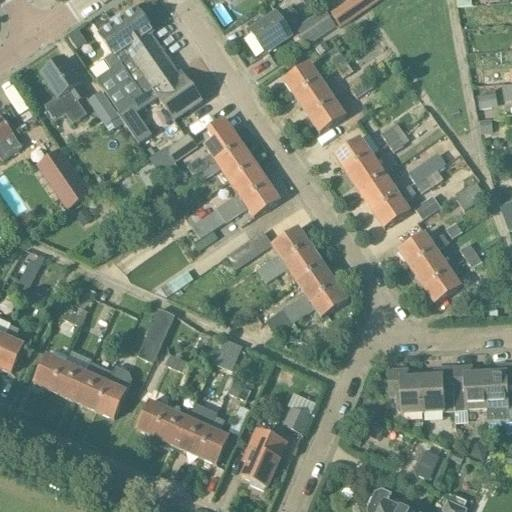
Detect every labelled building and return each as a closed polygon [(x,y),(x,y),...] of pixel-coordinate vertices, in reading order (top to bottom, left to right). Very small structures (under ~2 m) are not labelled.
[(349,2),(330,14),(339,28),(358,16),(349,2)] [(291,8),(278,16),(277,15),(251,32),(266,55),(292,38),(286,29),(299,20),(291,8)] [(98,36),(113,56),(104,62),(111,72),(131,57),(132,58),(139,53),(140,53),(144,50),(139,44),(151,36),(155,34),(138,9),(123,20),(121,16),(111,23),(113,26),(98,36)] [(297,32),(308,49),(309,50),(338,30),(326,13),(297,32)] [(131,57),(111,72),(97,81),(120,114),(118,115),(140,147),(173,123),(174,124),(202,104),(186,80),(183,82),(175,71),(151,36),(139,44),(144,50),(140,53),(139,53),(132,58),(131,57)] [(325,47),(316,53),(320,59),(329,54),(325,47)] [(340,55),(331,62),(337,71),(347,65),(340,55)] [(87,117),(78,104),(88,97),(81,87),(82,86),(64,60),(41,75),(58,100),(45,109),(55,124),(67,117),(73,126),(87,117)] [(284,82),(296,100),(328,79),(323,71),(316,75),(309,65),(284,82)] [(347,65),(337,71),(343,80),(353,74),(347,65)] [(322,83),(296,100),(309,118),(334,101),(330,95),(322,83)] [(360,85),(351,91),(357,101),(367,95),(360,85)] [(511,85),(503,86),(504,100),(511,99),(511,85)] [(102,94),(88,103),(105,128),(119,118),(102,94)] [(496,96),(479,100),(482,113),(499,110),(496,96)] [(334,101),(309,118),(321,136),(346,119),(334,101)] [(0,159),(3,164),(23,151),(14,137),(2,118),(0,119),(0,159)] [(187,169),(194,179),(242,147),(231,130),(225,121),(208,132),(214,141),(205,147),(212,157),(202,163),(200,161),(187,169)] [(491,122),(481,122),(482,133),(492,132),(491,122)] [(391,130),(381,137),(387,146),(397,140),(391,130)] [(197,149),(188,136),(166,152),(175,164),(197,149)] [(397,140),(402,147),(408,143),(403,136),(397,140)] [(347,176),(373,159),(380,154),(370,137),(362,143),(360,140),(335,157),(347,176)] [(397,140),(387,146),(394,155),(403,149),(402,147),(397,140)] [(242,147),(194,179),(199,187),(222,171),(230,183),(255,166),(242,147)] [(166,152),(156,159),(165,173),(176,166),(175,164),(166,152)] [(89,197),(60,154),(38,169),(68,212),(89,197)] [(439,157),(409,177),(415,187),(425,181),(446,167),(439,157)] [(373,159),(347,176),(360,195),(385,178),(373,159)] [(230,183),(239,197),(217,212),(220,217),(221,219),(234,210),(244,204),(269,187),(255,166),(230,183)] [(385,178),(360,195),(373,213),(398,196),(386,178),(385,178)] [(425,181),(415,187),(422,197),(432,190),(425,181)] [(0,192),(0,194),(12,213),(28,202),(15,182),(0,192)] [(477,186),(455,200),(464,213),(485,199),(477,186)] [(244,204),(234,210),(239,217),(248,211),(255,221),(280,204),(269,187),(244,204)] [(398,196),(373,213),(374,215),(385,232),(411,215),(404,205),(416,196),(412,190),(410,188),(398,196)] [(433,198),(413,211),(422,223),(441,210),(433,198)] [(87,209),(76,217),(82,224),(93,216),(87,209)] [(234,210),(221,219),(226,226),(239,217),(234,210)] [(511,221),(503,225),(508,237),(510,236),(511,235),(511,221)] [(456,225),(446,232),(453,242),(462,235),(456,225)] [(258,272),(263,280),(311,248),(299,230),(273,247),(280,257),(258,272)] [(213,234),(195,247),(199,253),(218,240),(213,234)] [(264,234),(228,259),(237,272),(273,248),(264,234)] [(399,253),(411,271),(437,253),(450,245),(444,236),(431,245),(425,235),(399,253)] [(469,246),(460,253),(466,262),(476,256),(469,246)] [(311,248),(263,280),(267,286),(289,271),(298,284),(324,267),(311,248)] [(17,282),(30,288),(44,258),(31,252),(17,282)] [(437,253),(411,271),(423,289),(457,266),(449,255),(442,260),(437,253)] [(476,256),(466,262),(472,272),(482,265),(476,256)] [(457,266),(423,289),(436,307),(461,289),(455,280),(462,274),(457,266)] [(284,312),(267,324),(270,329),(271,331),(276,338),(293,326),(289,319),(311,304),(337,287),(336,285),(324,267),(298,284),(306,297),(284,312)] [(311,304),(289,319),(293,326),(316,311),(322,321),(349,304),(337,287),(311,304)] [(23,303),(32,307),(38,296),(28,292),(23,303)] [(38,296),(32,307),(42,312),(47,301),(38,296)] [(68,312),(64,322),(73,326),(77,316),(68,312)] [(161,314),(147,342),(162,349),(175,320),(161,314)] [(77,316),(73,326),(82,330),(86,320),(77,316)] [(12,328),(0,353),(0,369),(12,375),(25,347),(15,343),(20,332),(12,328)] [(215,342),(208,357),(217,361),(225,344),(216,340),(215,342)] [(225,344),(217,361),(215,365),(231,373),(241,351),(225,344)] [(34,385),(55,395),(67,366),(47,357),(34,385)] [(165,367),(174,371),(180,361),(170,357),(165,367)] [(189,365),(180,361),(174,371),(183,376),(189,365)] [(88,376),(76,404),(96,413),(113,377),(114,374),(92,364),(86,375),(88,376)] [(498,375),(485,376),(487,412),(488,424),(509,423),(508,411),(509,411),(511,410),(511,365),(498,366),(498,375)] [(67,366),(55,395),(76,404),(88,376),(86,375),(67,366)] [(473,368),(453,369),(456,414),(487,412),(485,376),(474,376),(473,368)] [(435,378),(421,379),(423,416),(445,414),(456,414),(453,369),(435,370),(435,378)] [(116,371),(113,377),(96,413),(115,422),(128,393),(126,393),(133,379),(116,371)] [(390,398),(396,398),(397,412),(400,415),(402,415),(402,417),(423,416),(421,379),(410,380),(409,371),(389,372),(390,398)] [(228,396),(237,400),(242,388),(233,384),(228,396)] [(251,393),(242,388),(237,400),(246,405),(251,393)] [(137,431),(157,440),(169,412),(149,403),(137,431)] [(311,419),(292,410),(284,428),(302,437),(311,419)] [(169,412),(157,440),(177,449),(189,421),(169,412)] [(364,415),(357,431),(370,436),(377,421),(364,415)] [(209,430),(197,458),(217,467),(230,440),(220,435),(225,424),(216,420),(211,431),(209,430)] [(189,421),(177,449),(197,458),(209,430),(199,426),(190,422),(189,421)] [(249,466),(242,480),(252,484),(250,487),(264,493),(266,490),(269,492),(283,463),(279,461),(287,445),(257,432),(247,453),(243,463),(249,466)] [(476,443),(470,456),(483,462),(488,449),(476,443)] [(426,447),(413,475),(429,482),(437,466),(436,465),(441,454),(426,447)] [(450,452),(447,459),(461,465),(464,458),(453,453),(450,452)] [(377,494),(368,511),(404,511),(388,504),(391,497),(390,496),(382,492),(377,494)] [(468,511),(464,510),(467,503),(451,496),(448,502),(447,502),(442,511),(468,511)]
